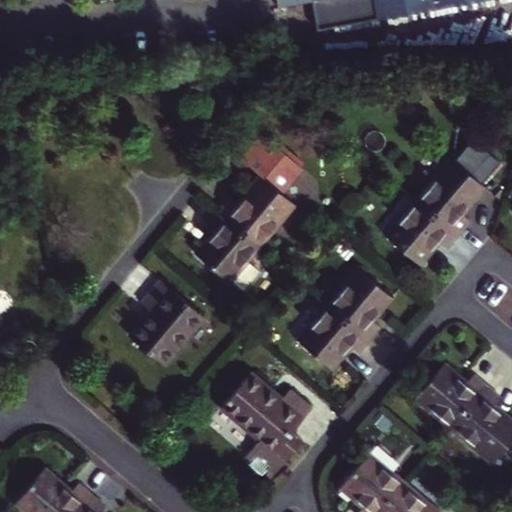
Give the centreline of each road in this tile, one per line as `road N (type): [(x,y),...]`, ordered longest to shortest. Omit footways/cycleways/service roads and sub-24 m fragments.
road 1 (residential): [(29,379),(198,178)]
road 2 (residential): [(302,469),(449,296)]
road 3 (residential): [(29,379),(186,511)]
